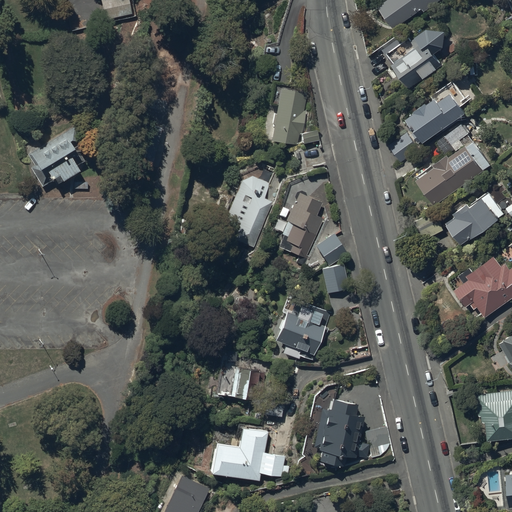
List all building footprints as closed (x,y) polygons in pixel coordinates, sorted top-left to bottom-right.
[(128,0),(101,0),(104,10),(129,4),(128,0)] [(377,0),(377,1),(394,25),(422,6),(424,9),(436,0),(439,0),(441,2),(444,0),(377,0)] [(394,58),(411,81),(443,58),(435,47),(445,40),(447,23),(428,21),(417,29),(421,34),(416,38),(414,35),(403,44),(407,49),(394,58)] [(417,102),(407,108),(425,134),(442,121),(445,125),(467,110),(464,106),(477,97),(471,88),(466,92),(454,75),(430,92),(429,90),(415,100),(417,102)] [(270,95),(278,98),(270,132),(298,142),(300,132),(302,133),(306,108),(304,107),(307,89),(281,79),(281,81),(274,78),(270,95)] [(130,158),(152,163),(161,123),(140,118),(130,158)] [(437,160),(416,174),(435,201),(493,161),(474,134),(468,138),(467,137),(464,139),(461,135),(470,129),(462,118),(445,130),(456,145),(450,150),(448,147),(434,157),(437,160)] [(72,122),(28,149),(36,164),(32,166),(42,183),(55,175),(58,179),(81,165),(79,162),(91,154),(72,122)] [(422,148),(411,129),(390,141),(401,160),(422,148)] [(232,221),(226,231),(254,246),(278,199),(266,193),(272,182),(252,171),(241,175),(220,214),(232,221)] [(449,215),(463,235),(470,231),(471,233),(506,209),(490,187),(486,190),(485,188),(472,197),(469,193),(455,203),(459,208),(449,215)] [(313,239),(323,215),(316,212),(322,199),(299,188),(286,216),(293,219),(288,231),(284,229),(278,243),(299,253),(297,258),(305,262),(315,240),(313,239)] [(436,208),(415,217),(424,236),(444,226),(436,208)] [(320,248),(328,288),(351,284),(342,240),(334,228),(316,241),(320,248)] [(452,278),(468,300),(471,298),(475,305),(479,302),(486,313),(511,295),(511,261),(511,262),(507,257),(503,260),(495,249),(474,263),(472,261),(459,269),(461,272),(452,278)] [(289,292),(272,332),(286,337),(282,347),(310,359),(320,335),(324,337),(329,325),(325,324),(331,310),(289,292)] [(500,338),(511,359),(511,329),(504,334),(504,336),(500,338)] [(234,359),(229,359),(227,374),(232,374),(231,389),(256,391),(259,363),(234,360),(234,359)] [(511,384),(477,388),(479,411),(482,411),(482,417),(487,417),(488,434),(511,432),(511,384)] [(314,447),(312,456),(346,464),(349,452),(366,456),(368,445),(369,445),(372,455),(389,442),(386,424),(365,427),(367,440),(358,438),(365,408),(357,406),(360,393),(332,387),(329,399),(326,399),(325,402),(320,400),(309,446),(314,447)] [(207,470),(259,484),(262,474),(281,479),(281,477),(286,478),(288,470),(282,468),(285,457),(264,452),(269,433),(242,426),(238,444),(216,438),(207,470)] [(165,500),(159,511),(196,511),(198,509),(203,511),(207,511),(217,495),(208,489),(210,485),(182,470),(168,495),(166,494),(163,499),(165,500)]
